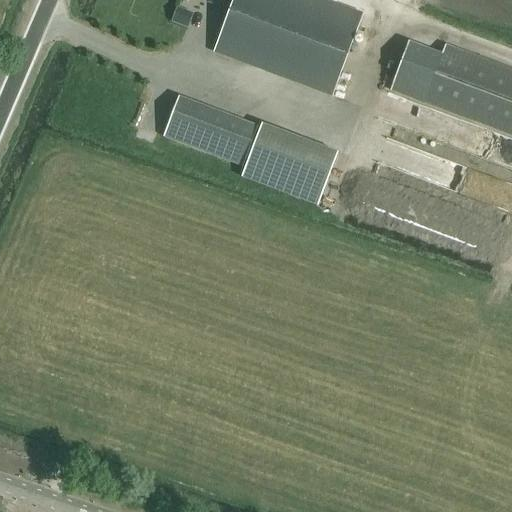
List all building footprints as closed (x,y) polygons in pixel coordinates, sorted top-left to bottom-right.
[(205,0),(212,2),(213,0),(231,0),(234,1),(215,52),(332,96),(362,14),(324,0),(205,0)] [(511,136),(511,70),(446,45),(442,56),(409,43),(390,90),(511,136)] [(242,168),(257,127),(179,97),(164,138),(242,168)] [(262,125),(242,178),(319,206),(339,153),(262,125)] [(511,149),(486,142),(488,136),(479,134),(473,154),(507,163),(511,149)]
